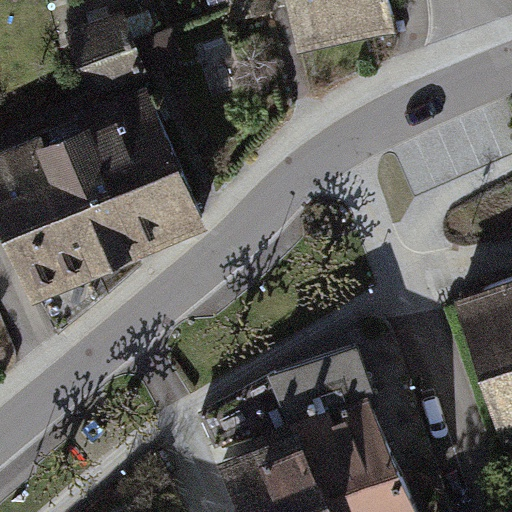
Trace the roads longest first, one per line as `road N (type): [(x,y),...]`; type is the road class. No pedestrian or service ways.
road 1 (tertiary): [(0,438),(340,147)]
road 2 (residential): [(340,147),(406,283),(511,254)]
road 3 (tertiary): [(340,147),(471,73)]
